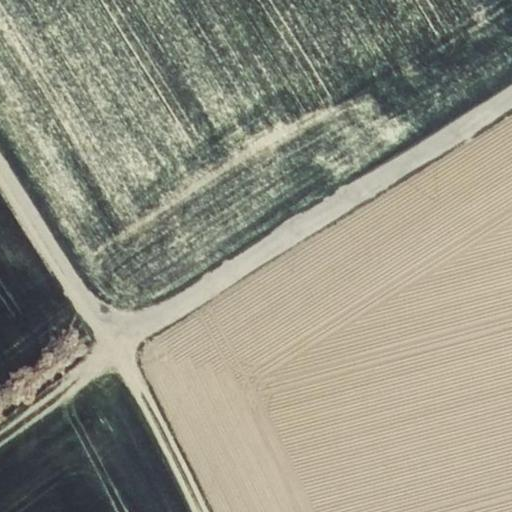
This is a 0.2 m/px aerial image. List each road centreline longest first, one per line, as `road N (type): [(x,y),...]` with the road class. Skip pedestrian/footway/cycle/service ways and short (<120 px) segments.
road 1 (track): [(115,348),(511,100)]
road 2 (track): [(0,166),(115,348),(201,511)]
road 3 (track): [(115,348),(0,432)]
